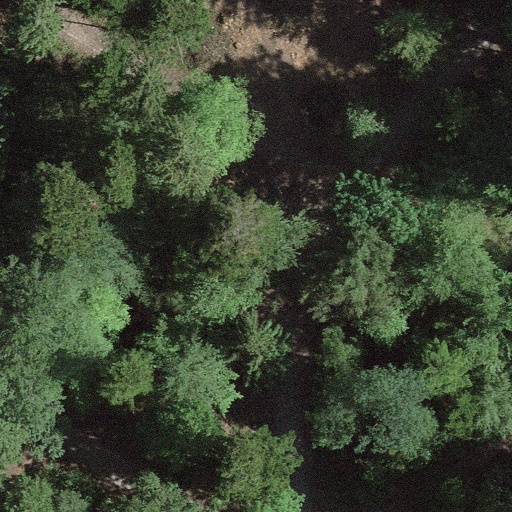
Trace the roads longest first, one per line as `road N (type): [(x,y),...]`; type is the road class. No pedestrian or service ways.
road 1 (unclassified): [(511,7),(429,89),(367,168),(324,246),(296,316),(286,379),(298,511)]
road 2 (unclassified): [(189,511),(0,397)]
